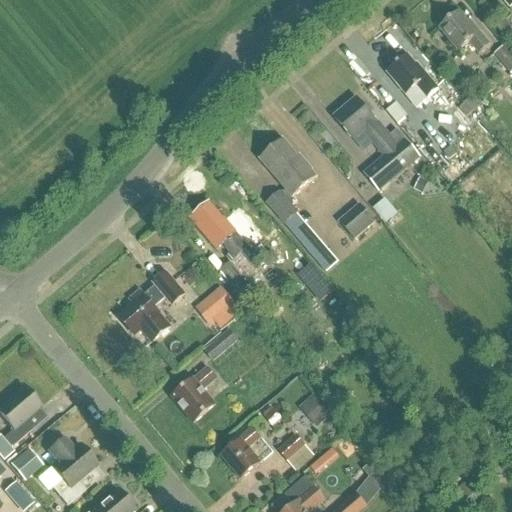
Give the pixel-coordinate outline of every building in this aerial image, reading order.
[(511,0),(501,0),(511,10),(511,9),(511,0)] [(459,54),(470,45),(480,57),(491,48),(469,23),(468,24),(459,14),(439,31),(459,54)] [(495,54),(511,74),(511,50),(507,45),(495,54)] [(416,68),(407,58),(387,75),(407,98),(418,89),(428,101),(438,92),(417,67),(416,68)] [(458,111),(466,120),(479,108),(471,99),(458,111)] [(361,178),(377,198),(420,162),(397,134),(390,140),(357,100),(334,120),(354,144),(362,137),(382,161),(361,178)] [(267,207),(286,228),(299,217),(293,210),(296,207),(293,202),(317,181),(311,174),(312,174),(300,160),(298,161),(283,144),(260,164),(286,194),(281,197),(280,196),(267,207)] [(373,207),(382,225),(394,218),(386,201),(373,207)] [(220,273),(249,308),(259,299),(250,288),(265,275),(246,253),(249,251),(236,236),(237,235),(226,222),(224,224),(209,206),(195,219),(199,223),(195,227),(217,252),(223,247),(235,261),(220,273)] [(339,225),(356,243),(376,225),(360,206),(339,225)] [(324,253),(314,262),(326,275),(336,267),(324,253)] [(142,334),(152,346),(171,330),(154,311),(166,301),(172,308),(185,297),(167,276),(154,287),(155,288),(144,298),(140,294),(130,302),(134,307),(119,320),(135,339),(142,334)] [(210,303),(228,323),(240,313),(222,293),(210,303)] [(203,352),(212,363),(238,342),(229,331),(203,352)] [(172,401),(193,426),(215,408),(203,393),(217,382),(208,371),(194,383),(194,382),(172,401)] [(0,410),(0,418),(13,433),(3,442),(11,451),(29,435),(22,426),(41,410),(23,390),(0,410)] [(330,419),(313,398),(297,411),(315,432),(330,419)] [(221,458),(241,482),(261,466),(248,451),(261,440),(253,430),(240,441),(241,442),(221,458)] [(278,452),(287,462),(305,447),(297,437),(278,452)] [(0,440),(0,461),(1,463),(11,454),(0,440)] [(51,470),(37,482),(48,494),(52,491),(59,500),(67,509),(85,494),(78,484),(97,468),(79,448),(74,453),(64,441),(48,455),(57,467),(52,471),(51,470)] [(30,450),(12,465),(25,482),(44,467),(30,450)] [(332,451),(308,467),(313,474),(337,458),(332,451)] [(374,463),(362,472),(369,479),(379,469),(374,463)] [(293,506),(286,511),(311,511),(325,501),(306,478),(284,496),(293,506)] [(471,480),(452,496),(466,511),(485,496),(471,480)] [(13,484),(2,494),(13,506),(24,497),(13,484)] [(133,511),(117,493),(94,511),(133,511)] [(356,497),(338,511),(363,511),(366,509),(356,497)]
